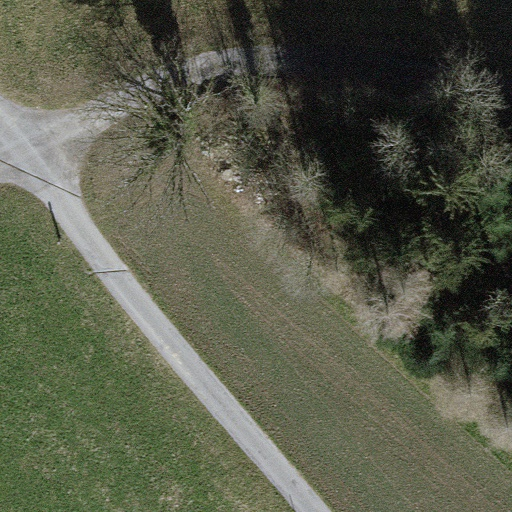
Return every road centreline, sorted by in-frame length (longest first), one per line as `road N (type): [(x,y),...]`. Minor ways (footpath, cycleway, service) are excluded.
road 1 (track): [(511,85),(406,56),(207,86),(18,151)]
road 2 (track): [(314,511),(18,151)]
